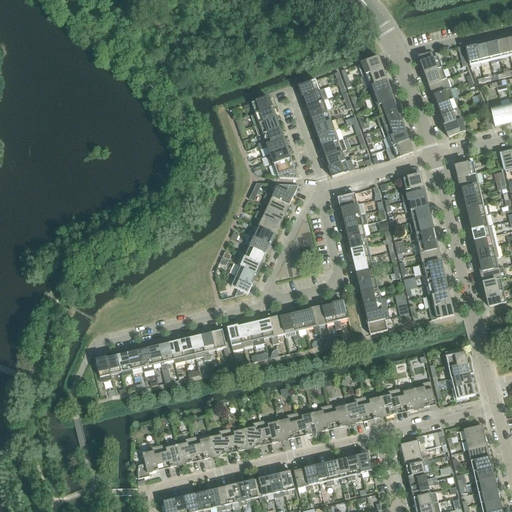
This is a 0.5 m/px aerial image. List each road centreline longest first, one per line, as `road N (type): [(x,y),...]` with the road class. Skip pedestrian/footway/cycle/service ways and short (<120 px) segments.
road 1 (residential): [(154,511),(149,491),(380,435)]
road 2 (tertiary): [(488,383),(433,157)]
road 3 (residential): [(88,358),(96,346),(261,305)]
road 4 (residential): [(261,305),(341,283),(319,190)]
road 5 (residential): [(261,305),(319,190)]
